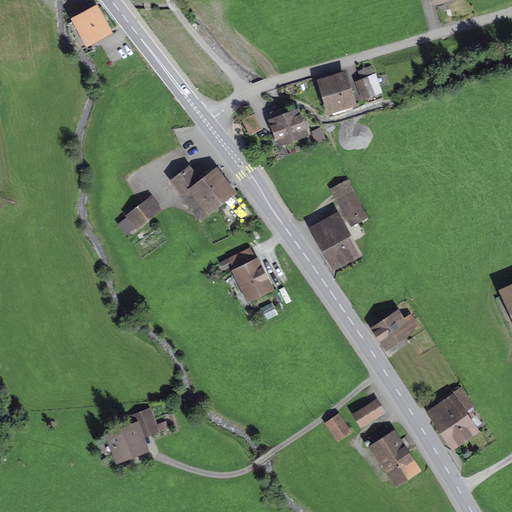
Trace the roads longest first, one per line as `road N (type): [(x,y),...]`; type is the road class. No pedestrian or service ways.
road 1 (residential): [(206,123),(242,95),(511,14)]
road 2 (secondary): [(206,123),(383,369)]
road 3 (residential): [(383,369),(240,475),(158,458),(133,466)]
road 4 (secondary): [(383,369),(469,511)]
road 5 (secondary): [(110,0),(206,123)]
